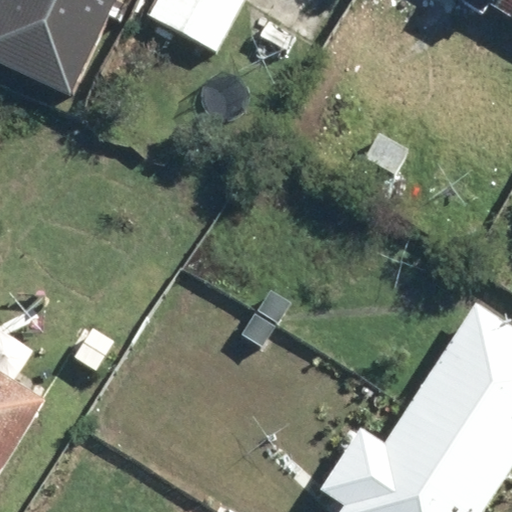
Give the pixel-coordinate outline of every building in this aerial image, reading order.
[(111,0),(0,0),(0,77),(63,107),(111,0)] [(247,0),(161,0),(146,29),(214,64),(247,0)] [(511,0),(459,0),(511,29),(511,0)] [(311,507),(319,511),(489,511),(511,476),(511,340),(466,310),(379,455),(355,439),(311,507)] [(120,348),(89,324),(53,371),(84,394),(120,348)] [(0,491),(45,416),(0,388),(0,491)]
